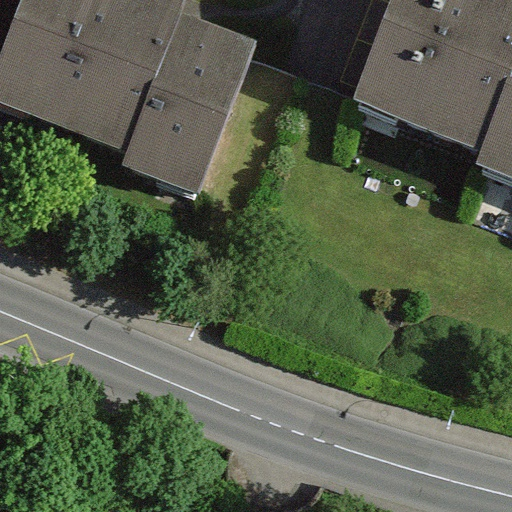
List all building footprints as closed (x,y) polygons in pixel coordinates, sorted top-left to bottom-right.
[(178,22),(116,0),(26,0),(0,71),(0,124),(124,172),(172,37),(178,22)] [(511,17),(465,0),(390,0),(347,113),(474,162),(511,63),(511,17)] [(196,197),(244,62),(172,37),(124,172),(196,197)] [(511,63),(474,162),(466,183),(511,201),(511,63)] [(81,511),(24,497),(19,511),(81,511)]
